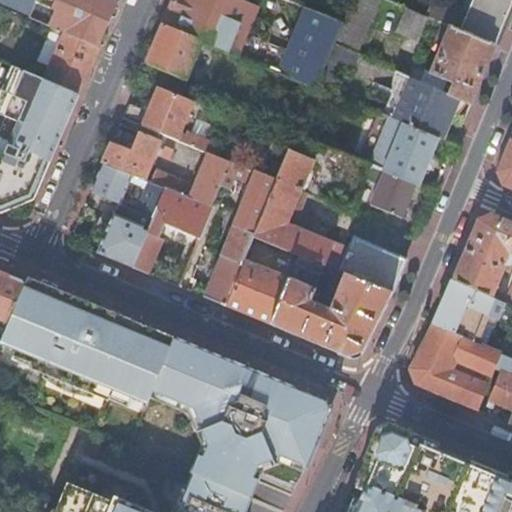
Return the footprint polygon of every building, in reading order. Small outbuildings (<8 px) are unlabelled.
[(114,15),(119,3),(112,0),(0,0),(0,5),(65,34),(100,49),(104,38),(114,15)] [(256,9),(235,0),(174,0),(175,0),(164,26),(201,41),(236,56),(241,43),(256,9)] [(379,0),(352,0),(343,24),(334,44),(355,53),(358,54),(379,0)] [(502,30),(511,4),(511,0),(471,0),(465,17),(458,14),(452,27),(495,46),(502,30)] [(419,40),(428,17),(406,7),(396,31),(419,40)] [(334,44),(343,24),(305,8),(289,46),(286,53),(283,61),(261,51),(256,64),(316,89),(322,74),(327,61),(334,44)] [(495,46),(452,27),(446,24),(443,31),(448,34),(432,73),(427,71),(422,82),(444,91),(448,80),(454,82),(449,94),(459,98),(467,101),(472,103),(475,93),(490,59),(495,46)] [(185,80),(201,41),(164,26),(156,43),(148,64),(185,80)] [(97,55),(100,49),(65,34),(46,79),(80,94),(97,55)] [(256,64),(261,51),(241,43),(236,56),(256,64)] [(361,55),(358,54),(355,53),(334,44),(327,61),(337,66),(354,72),(361,55)] [(332,79),(337,66),(327,61),(322,74),(332,79)] [(45,177),(80,94),(46,79),(14,66),(0,98),(0,212),(2,213),(34,202),(38,194),(43,182),(45,177)] [(444,91),(422,82),(396,71),(394,76),(393,83),(392,90),(403,94),(392,120),(402,124),(438,139),(442,141),(451,119),(456,106),(459,98),(449,94),(444,91)] [(332,79),(322,74),(316,89),(323,92),(326,93),(332,79)] [(148,111),(142,125),(179,140),(182,133),(195,103),(159,87),(153,100),(148,111)] [(323,92),(316,89),(296,135),(304,138),(323,92)] [(403,94),(392,90),(382,116),(389,119),(392,120),(403,94)] [(467,101),(459,98),(456,106),(451,119),(454,118),(456,116),(459,114),(461,112),(462,110),(464,107),(466,105),(467,101)] [(142,125),(148,111),(130,104),(124,118),(142,125)] [(369,165),(416,185),(419,186),(429,162),(438,139),(402,124),(392,120),(389,119),(369,165)] [(123,148),(113,144),(105,163),(134,175),(146,180),(163,142),(141,133),(133,152),(123,148)] [(182,133),(179,140),(209,153),(216,156),(220,146),(189,133),(187,136),(182,133)] [(304,138),(296,135),(282,168),(277,181),(301,191),(309,194),(351,212),(364,180),(378,186),(370,205),(402,218),(408,202),(416,185),(369,165),(304,138)] [(511,191),(511,143),(510,142),(497,174),(504,188),(511,191)] [(162,155),(171,159),(175,149),(166,146),(162,155)] [(212,207),(221,185),(230,162),(216,156),(209,153),(201,172),(195,187),(157,171),(152,183),(166,188),(212,207)] [(251,184),(256,172),(230,162),(221,185),(233,190),(233,187),(237,179),(251,184)] [(134,175),(105,163),(95,185),(92,192),(119,203),(122,204),(134,175)] [(277,181),(282,168),(274,165),(270,178),(277,181)] [(255,236),(277,181),(270,178),(256,172),(251,184),(215,270),(204,297),(225,306),(245,258),(255,236)] [(301,191),(277,181),(255,236),(301,255),(326,265),(335,244),(311,233),(312,230),(297,223),(294,223),(293,226),(288,224),(301,191)] [(152,183),(151,182),(139,211),(154,217),(166,188),(152,183)] [(199,238),(212,207),(166,188),(154,217),(133,268),(148,274),(156,255),(162,240),(160,235),(165,224),(199,238)] [(309,194),(301,191),(288,224),(293,226),(294,223),(297,223),(309,194)] [(133,268),(154,217),(139,211),(132,208),(122,204),(119,203),(104,237),(97,253),(133,268)] [(487,295),(511,305),(511,289),(508,298),(496,294),(505,273),(510,275),(511,270),(511,224),(492,216),(478,220),(470,239),(452,281),(481,293),(487,295)] [(341,272),(393,293),(406,260),(382,250),(355,239),(341,272)] [(326,265),(301,255),(291,277),(271,325),(312,342),(349,358),(363,352),(393,293),(341,272),(338,271),(336,276),(344,279),(331,309),(313,301),(317,290),(316,289),(326,265)] [(291,277),(245,258),(225,306),(263,322),(271,325),(291,277)] [(0,332),(3,333),(25,283),(0,272),(0,332)] [(132,399),(135,399),(147,405),(150,398),(153,390),(173,339),(100,308),(27,278),(25,283),(3,333),(0,341),(0,343),(32,357),(51,365),(47,375),(47,376),(51,378),(80,389),(108,401),(109,401),(109,400),(113,391),(132,399)] [(487,295),(452,281),(432,327),(467,342),(487,295)] [(452,400),(478,411),(500,356),(467,342),(461,339),(432,327),(410,371),(416,385),(452,400)] [(249,369),(173,339),(153,390),(166,395),(164,398),(195,410),(208,441),(211,442),(205,458),(200,456),(192,475),(194,476),(251,499),(259,481),(254,479),(260,463),(263,464),(282,456),(307,466),(315,445),(320,433),(329,410),(326,401),(318,398),(310,395),(249,369)] [(51,365),(32,357),(28,367),(47,375),(51,365)] [(492,404),(511,412),(511,375),(502,371),(489,403),(492,404)] [(153,390),(150,398),(190,413),(204,445),(200,456),(205,458),(211,442),(208,441),(195,410),(164,398),(166,395),(153,390)] [(312,390),(310,395),(318,398),(326,401),(329,410),(320,433),(315,445),(316,446),(319,447),(332,415),(334,409),(331,397),(312,390)] [(128,408),(132,399),(113,391),(109,400),(128,408)] [(511,511),(511,481),(507,479),(508,477),(498,474),(426,443),(403,434),(393,430),(379,435),(373,449),(356,487),(365,491),(356,511),(511,511)] [(304,472),(307,466),(282,456),(263,464),(260,463),(254,479),(259,481),(264,471),(282,463),(304,472)] [(66,489),(65,491),(57,510),(56,511),(245,511),(251,499),(194,476),(188,491),(182,506),(180,511),(179,511),(138,511),(122,505),(68,483),(66,489)] [(182,506),(188,491),(183,489),(176,504),(182,506)] [(125,500),(122,505),(138,511),(148,511),(149,510),(125,500)]
